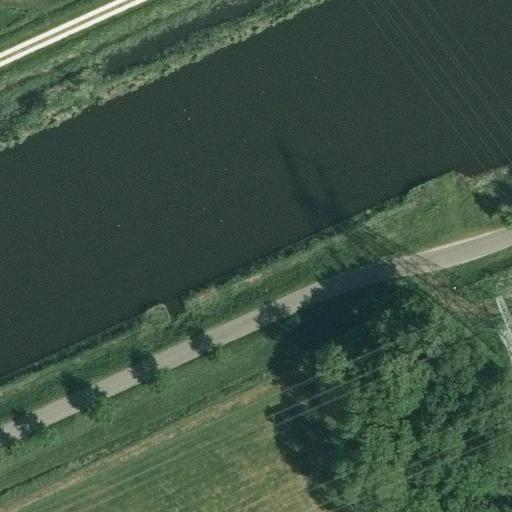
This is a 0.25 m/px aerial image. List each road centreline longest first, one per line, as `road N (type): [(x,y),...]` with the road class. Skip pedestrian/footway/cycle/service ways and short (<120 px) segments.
road 1 (unclassified): [(511,238),(320,291),(0,440)]
road 2 (track): [(0,62),(136,0)]
